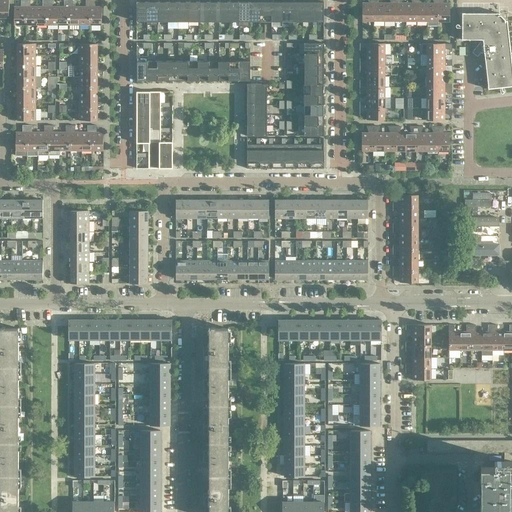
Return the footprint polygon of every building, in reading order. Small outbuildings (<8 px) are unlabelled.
[(8,0),(0,0),(0,17),(9,17),(8,0)] [(14,6),(14,25),(26,25),(25,0),(20,0),(21,6),(14,6)] [(30,0),(25,0),(26,25),(36,25),(37,6),(30,6),(30,0)] [(37,6),(36,25),(47,25),(47,0),(42,0),(42,6),(37,6)] [(51,0),(47,0),(47,25),(58,25),(58,6),(52,6),(51,0)] [(58,6),(58,25),(69,25),(68,0),(63,0),(64,6),(58,6)] [(68,0),(69,25),(79,25),(79,6),(74,6),(73,0),(68,0)] [(79,6),(79,25),(90,25),(90,0),(85,0),(86,6),(79,6)] [(90,0),(90,25),(102,25),(102,6),(95,6),(95,0),(90,0)] [(152,0),(152,2),(147,2),(147,25),(157,25),(157,0),(152,0)] [(172,0),(172,2),(168,2),(168,21),(178,21),(177,0),(172,0)] [(178,0),(177,0),(178,21),(188,21),(188,2),(178,2),(178,0)] [(203,0),(203,2),(198,2),(198,21),(208,21),(208,0),(203,0)] [(208,0),(208,21),(219,21),(219,2),(209,2),(208,0)] [(253,0),(254,2),(249,2),(249,21),(259,21),(259,2),(259,0),(253,0)] [(317,0),(318,2),(313,2),(313,22),(324,22),(324,2),(323,2),(323,0),(317,0)] [(362,3),(362,21),(373,21),(373,0),(367,0),(369,3),(362,3)] [(373,0),(373,21),(384,21),(384,3),(378,3),(379,0),(373,0)] [(384,3),(384,21),(395,21),(394,0),(389,0),(390,3),(384,3)] [(394,0),(395,21),(406,21),(406,3),(400,3),(400,0),(394,0)] [(406,3),(406,21),(417,21),(416,0),(411,0),(412,3),(406,3)] [(416,0),(417,21),(427,21),(427,3),(421,3),(422,0),(416,0)] [(427,21),(427,26),(438,26),(438,0),(432,0),(434,3),(427,3),(427,21)] [(438,0),(438,21),(449,21),(450,3),(443,3),(444,0),(438,0)] [(147,2),(136,2),(136,21),(147,21),(147,25),(147,2)] [(168,2),(157,2),(157,21),(168,21),(168,2)] [(198,2),(188,2),(188,21),(198,21),(198,2)] [(229,2),(219,2),(219,21),(229,21),(229,2)] [(239,2),(229,2),(229,21),(239,21),(239,2)] [(249,2),(239,2),(239,21),(239,26),(249,26),(249,2)] [(271,2),(259,2),(259,21),(271,22),(271,2)] [(282,2),(271,2),(271,22),(282,22),(282,2)] [(292,2),(282,2),(282,22),(282,26),(292,26),(292,2)] [(303,2),(292,2),(292,21),(303,21),(303,2)] [(313,2),(303,2),(303,21),(313,22),(313,2)] [(482,40),(475,48),(472,52),(472,53),(477,56),(478,56),(481,53),(484,53),(488,86),(488,89),(511,86),(511,64),(507,23),(508,23),(507,20),(505,20),(505,19),(500,15),(499,15),(499,13),(496,13),(465,13),(462,13),(462,40),(482,40)] [(35,43),(17,43),(17,55),(35,55),(35,43)] [(97,43),(79,43),(79,55),(97,55),(97,43)] [(324,43),(304,43),(304,54),(324,54),(324,43)] [(362,43),(360,43),(360,48),(360,50),(367,48),(367,54),(385,54),(391,54),(391,44),(385,44),(385,43),(367,43),(362,43)] [(427,43),(422,43),(422,54),(427,54),(445,54),(445,49),(451,51),(452,51),(452,49),(452,43),(449,43),(445,43),(427,43)] [(324,54),(304,54),(304,64),(324,64),(324,54)] [(360,58),(359,58),(359,65),(385,65),(385,54),(367,54),(366,60),(360,58)] [(427,54),(427,65),(452,65),(452,58),(451,58),(445,61),(445,54),(427,54)] [(35,55),(17,55),(17,66),(35,66),(35,55)] [(97,55),(79,55),(79,66),(97,66),(97,55)] [(147,56),(136,56),(136,81),(147,81),(147,61),(147,56)] [(157,61),(147,61),(147,81),(157,81),(157,61)] [(167,61),(157,61),(157,81),(167,81),(167,61)] [(178,61),(167,61),(167,81),(178,81),(178,61)] [(188,61),(178,61),(178,81),(188,81),(188,61)] [(198,61),(188,61),(188,81),(198,81),(198,61)] [(209,61),(198,61),(198,81),(209,81),(209,61)] [(219,61),(209,61),(209,81),(219,81),(219,61)] [(229,61),(219,61),(219,81),(229,81),(229,61)] [(239,61),(229,61),(229,81),(239,81),(239,61)] [(250,61),(239,61),(239,81),(250,81),(250,61)] [(324,64),(304,64),(304,74),(324,74),(324,64)] [(385,65),(359,65),(359,72),(360,72),(366,70),(366,76),(385,76),(385,65)] [(452,65),(427,65),(426,76),(445,76),(445,70),(451,72),(452,72),(452,65)] [(35,66),(17,66),(17,76),(35,76),(35,66)] [(97,66),(79,66),(73,66),(74,77),(79,76),(97,76),(97,66)] [(324,74),(304,74),(304,84),(324,84),(324,74)] [(35,76),(17,76),(17,87),(35,87),(35,76)] [(97,76),(79,76),(79,88),(97,88),(97,76)] [(359,80),(359,86),(384,87),(385,76),(366,76),(366,82),(360,80),(359,80)] [(426,76),(426,87),(452,87),(452,80),(451,80),(445,82),(445,76),(426,76)] [(267,84),(247,84),(247,94),(267,94),(267,84)] [(324,84),(304,84),(304,95),(324,95),(324,84)] [(359,86),(359,92),(360,92),(366,90),(366,97),(384,97),(384,87),(359,86)] [(35,87),(17,87),(18,98),(35,98),(35,87)] [(452,87),(426,87),(426,98),(445,98),(445,92),(451,94),(452,94),(452,87)] [(97,88),(79,88),(79,98),(97,98),(97,88)] [(160,92),(136,92),(136,104),(160,104),(160,107),(166,107),(166,103),(160,103),(160,92)] [(267,94),(247,94),(247,105),(267,105),(267,94)] [(324,95),(304,95),(304,105),(324,105),(324,95)] [(359,101),(359,108),(384,108),(384,97),(366,97),(366,104),(360,101),(359,101)] [(35,98),(18,98),(18,109),(35,109),(35,98)] [(97,98),(79,98),(79,109),(97,109),(97,98)] [(426,98),(426,108),(452,108),(452,102),(451,102),(445,104),(445,98),(426,98)] [(160,104),(136,104),(136,117),(160,117),(160,107),(160,104)] [(267,105),(247,105),(247,115),(267,115),(267,105)] [(324,115),(324,105),(304,105),(304,115),(324,115)] [(384,108),(359,108),(359,115),(360,115),(366,113),(366,119),(384,120),(384,108)] [(426,108),(426,120),(445,120),(445,113),(451,116),(452,116),(452,108),(426,108)] [(35,109),(18,109),(18,120),(35,120),(35,109)] [(97,109),(79,109),(79,120),(97,120),(97,109)] [(267,115),(247,115),(247,126),(267,126),(267,115)] [(304,115),(304,125),(324,125),(324,115),(304,115)] [(136,117),(136,130),(160,130),(160,132),(166,132),(166,128),(160,128),(160,117),(136,117)] [(16,132),(16,155),(27,155),(27,125),(22,125),(22,132),(16,132)] [(32,125),(27,125),(27,155),(38,155),(38,132),(32,132),(32,125)] [(44,132),(38,132),(38,155),(49,155),(49,125),(44,125),(44,132)] [(49,125),(49,155),(59,155),(59,150),(60,132),(54,132),(53,125),(49,125)] [(60,132),(59,150),(71,150),(71,125),(66,125),(66,132),(60,132)] [(75,125),(71,125),(71,150),(82,150),(82,132),(75,132),(75,125)] [(87,132),(82,132),(82,150),(92,150),(92,125),(87,125),(87,132)] [(97,125),(92,125),(92,150),(103,150),(103,132),(97,132),(97,125)] [(324,125),(304,125),(304,136),(324,136),(324,125)] [(267,126),(247,126),(247,136),(267,136),(267,126)] [(362,133),(362,151),(373,151),(373,126),(366,126),(368,133),(362,133)] [(373,126),(373,151),(383,151),(384,133),(378,133),(380,126),(373,126)] [(384,133),(383,151),(394,151),(394,126),(388,126),(390,133),(384,133)] [(394,126),(394,151),(405,151),(405,133),(399,133),(402,126),(394,126)] [(405,133),(405,151),(416,151),(416,126),(409,126),(411,133),(405,133)] [(416,126),(416,151),(427,151),(427,133),(421,133),(423,126),(416,126)] [(427,133),(427,151),(438,151),(438,126),(431,126),(433,133),(427,133)] [(443,126),(438,126),(438,133),(438,151),(449,151),(449,133),(443,133),(442,133),(444,126),(443,126)] [(160,130),(136,130),(136,143),(148,143),(160,143),(160,142),(160,132),(160,130)] [(256,144),(246,144),(246,168),(260,168),(260,144),(260,138),(256,138),(256,144)] [(260,144),(260,168),(273,168),(273,144),(273,138),(269,138),(269,144),(260,144)] [(282,144),(273,144),(273,168),(285,168),(285,144),(285,138),(281,138),(282,144)] [(294,144),(285,144),(285,168),(298,168),(298,144),(298,138),(294,138),(294,144)] [(307,144),(298,144),(298,168),(311,168),(311,144),(311,138),(307,138),(307,144)] [(319,144),(311,144),(311,168),(324,168),(324,138),(319,138),(319,144)] [(148,143),(148,153),(148,155),(172,155),(172,142),(160,142),(160,143),(148,143)] [(148,153),(142,153),(142,157),(148,157),(148,168),(172,168),(172,155),(148,155),(148,153)] [(393,201),(393,206),(418,206),(418,195),(400,195),(400,204),(398,204),(397,202),(397,201),(393,201)] [(499,196),(473,196),(473,207),(474,207),(474,212),(479,212),(479,207),(486,207),(486,203),(499,203),(499,196)] [(1,199),(1,217),(11,217),(12,199),(1,199)] [(12,199),(11,217),(22,217),(22,199),(12,199)] [(22,199),(22,217),(32,217),(32,199),(22,199)] [(32,199),(32,217),(43,217),(43,200),(32,199)] [(186,200),(176,200),(176,218),(186,218),(186,200)] [(186,200),(186,218),(197,218),(197,200),(186,200)] [(197,200),(197,218),(207,218),(207,200),(197,200)] [(207,200),(207,218),(217,218),(217,200),(207,200)] [(217,200),(217,218),(228,218),(228,200),(217,200)] [(228,200),(228,218),(238,218),(238,200),(228,200)] [(238,200),(238,218),(248,218),(248,200),(238,200)] [(248,200),(248,218),(259,218),(259,200),(248,200)] [(259,200),(259,218),(269,218),(269,200),(259,200)] [(275,200),(275,218),(285,218),(285,200),(275,200)] [(285,200),(285,218),(295,218),(295,200),(285,200)] [(295,200),(295,218),(306,218),(306,200),(295,200)] [(306,200),(306,218),(316,218),(316,200),(306,200)] [(316,200),(316,218),(326,218),(326,200),(316,200)] [(326,200),(326,218),(337,218),(337,200),(326,200)] [(337,200),(337,218),(347,218),(347,200),(337,200)] [(347,200),(347,218),(357,218),(357,200),(347,200)] [(357,200),(357,218),(368,218),(368,200),(357,200)] [(393,206),(393,211),(397,211),(397,210),(398,208),(400,208),(400,217),(418,217),(418,206),(393,206)] [(71,210),(71,221),(89,221),(89,210),(71,210)] [(130,210),(130,221),(148,221),(148,210),(130,210)] [(393,223),(393,228),(418,228),(418,217),(400,217),(400,225),(398,225),(397,223),(393,223)] [(499,217),(466,217),(466,225),(476,225),(476,231),(483,231),(483,225),(499,225),(499,217)] [(71,221),(71,231),(89,231),(89,221),(71,221)] [(130,221),(130,231),(148,231),(148,221),(130,221)] [(393,228),(393,232),(397,232),(398,230),(400,230),(400,238),(418,238),(418,228),(393,228)] [(71,231),(71,241),(89,241),(89,231),(71,231)] [(130,231),(130,241),(148,241),(148,231),(130,231)] [(475,244),(466,244),(466,254),(499,254),(499,244),(481,244),(481,235),(475,235),(475,244)] [(393,245),(393,249),(418,249),(418,238),(400,238),(400,247),(398,247),(397,245),(393,245)] [(71,241),(71,251),(89,251),(89,241),(71,241)] [(130,241),(130,251),(148,251),(148,241),(130,241)] [(393,249),(393,254),(397,254),(397,253),(398,251),(400,251),(400,260),(418,260),(418,249),(393,249)] [(71,251),(71,262),(89,262),(89,251),(71,251)] [(130,251),(130,262),(148,262),(148,251),(130,251)] [(481,258),(465,258),(465,267),(481,267),(481,258)] [(1,260),(1,278),(11,278),(11,260),(1,260)] [(11,260),(11,278),(22,278),(22,260),(11,260)] [(22,260),(22,278),(32,278),(32,260),(22,260)] [(32,260),(32,278),(43,278),(43,260),(32,260)] [(393,266),(393,271),(418,271),(418,260),(400,260),(400,269),(398,269),(397,267),(397,266),(393,266)] [(186,261),(176,261),(176,279),(186,279),(186,261)] [(186,261),(186,279),(197,279),(197,261),(186,261)] [(197,261),(197,279),(207,279),(207,261),(197,261)] [(207,261),(207,279),(217,279),(217,261),(207,261)] [(217,261),(217,279),(228,279),(228,261),(217,261)] [(228,261),(228,279),(238,279),(238,261),(228,261)] [(238,261),(238,279),(248,279),(248,261),(238,261)] [(248,261),(248,279),(259,279),(259,261),(248,261)] [(259,261),(259,279),(269,279),(269,261),(259,261)] [(275,261),(275,279),(285,279),(285,261),(275,261)] [(285,261),(285,279),(295,279),(295,261),(285,261)] [(295,261),(295,279),(306,279),(306,261),(295,261)] [(306,261),(306,279),(316,279),(316,261),(306,261)] [(316,261),(316,279),(326,279),(326,261),(316,261)] [(326,261),(326,279),(337,279),(337,261),(326,261)] [(337,261),(337,279),(347,279),(347,261),(337,261)] [(347,261),(347,279),(357,279),(357,261),(347,261)] [(357,261),(357,279),(368,279),(368,261),(357,261)] [(71,262),(71,272),(89,272),(89,262),(71,262)] [(130,262),(130,272),(148,272),(148,262),(130,262)] [(393,271),(393,275),(397,275),(398,273),(400,273),(400,282),(418,282),(418,271),(393,271)] [(71,272),(71,283),(89,283),(89,272),(71,272)] [(130,272),(130,283),(148,283),(148,272),(130,272)] [(79,339),(79,320),(68,320),(68,339),(79,339)] [(89,339),(89,320),(79,320),(79,339),(89,339)] [(100,339),(100,320),(89,320),(89,339),(100,339)] [(110,339),(110,320),(100,320),(100,339),(110,339)] [(120,339),(120,320),(110,320),(110,339),(120,339)] [(130,339),(130,320),(120,320),(120,339),(130,339)] [(140,339),(140,320),(130,320),(130,339),(140,339)] [(151,339),(151,320),(140,320),(140,339),(151,339)] [(161,339),(161,320),(151,320),(151,339),(161,339)] [(171,339),(171,320),(161,320),(161,339),(171,339)] [(289,339),(289,320),(278,320),(278,327),(278,339),(289,339)] [(299,339),(299,320),(289,320),(289,339),(299,339)] [(309,339),(309,320),(299,320),(299,339),(309,339)] [(319,339),(319,320),(309,320),(309,339),(319,339)] [(330,339),(330,320),(319,320),(319,339),(330,339)] [(340,339),(340,320),(330,320),(330,339),(340,339)] [(350,339),(350,320),(340,320),(340,339),(350,339)] [(360,339),(360,320),(350,320),(350,339),(360,339)] [(370,339),(370,320),(360,320),(360,339),(370,339)] [(381,320),(370,320),(370,339),(370,345),(381,345),(381,339),(381,320)] [(449,324),(449,325),(449,349),(460,349),(460,332),(454,332),(454,324),(449,324)] [(466,332),(460,332),(460,349),(470,350),(470,324),(466,324),(466,332)] [(475,324),(470,324),(470,350),(481,350),(481,332),(476,332),(475,324)] [(488,332),(481,332),(481,350),(481,355),(492,355),(492,350),(492,324),(488,324),(488,332)] [(492,324),(492,350),(503,350),(503,332),(497,332),(497,324),(492,324)] [(509,332),(503,332),(503,350),(511,349),(511,324),(509,324),(509,332)] [(406,330),(413,330),(413,336),(431,336),(431,325),(405,325),(406,330)] [(19,360),(19,341),(19,330),(19,329),(5,329),(5,327),(1,327),(1,329),(0,328),(0,366),(19,366),(19,360)] [(203,359),(203,360),(209,360),(209,366),(228,366),(228,360),(228,348),(228,347),(228,341),(228,330),(228,329),(215,329),(215,327),(211,327),(211,329),(209,329),(209,335),(209,336),(209,341),(209,342),(209,347),(203,347),(203,359)] [(405,342),(405,347),(431,347),(431,336),(413,336),(413,342),(405,342)] [(431,347),(405,347),(406,351),(413,351),(413,357),(431,357),(431,347)] [(406,363),(405,363),(405,368),(431,368),(436,368),(436,357),(431,357),(413,357),(413,363),(406,363)] [(94,374),(94,363),(75,363),(75,374),(94,374)] [(170,374),(170,363),(150,363),(150,374),(170,374)] [(304,374),(304,363),(285,363),(285,374),(304,374)] [(379,374),(379,363),(360,363),(360,374),(379,374)] [(19,398),(19,379),(19,366),(0,366),(0,404),(19,404),(19,398)] [(209,379),(203,379),(203,380),(203,392),(209,392),(209,396),(209,397),(209,404),(228,404),(228,398),(228,386),(228,385),(228,379),(228,367),(228,366),(209,366),(209,371),(209,372),(209,379)] [(431,368),(405,368),(406,373),(413,373),(413,379),(431,379),(431,368)] [(94,384),(94,374),(75,374),(75,384),(94,384)] [(170,384),(170,374),(150,374),(150,384),(170,384)] [(304,384),(304,374),(285,374),(285,384),(304,384)] [(379,384),(379,374),(360,374),(360,384),(379,384)] [(94,394),(94,384),(75,384),(75,394),(94,394)] [(170,394),(170,384),(150,384),(150,394),(170,394)] [(304,394),(304,384),(285,384),(285,394),(304,394)] [(379,394),(379,384),(360,384),(360,394),(379,394)] [(94,404),(94,394),(75,394),(75,404),(94,404)] [(170,404),(170,394),(150,394),(150,404),(170,404)] [(304,404),(304,394),(285,394),(285,404),(304,404)] [(379,404),(379,394),(360,394),(360,404),(379,404)] [(19,435),(19,416),(19,404),(0,404),(0,442),(19,442),(19,440),(19,435)] [(94,414),(94,404),(75,404),(75,414),(94,414)] [(170,414),(170,404),(150,404),(150,414),(170,414)] [(203,434),(203,435),(209,435),(209,442),(228,442),(228,441),(228,440),(228,436),(228,423),(228,422),(228,416),(228,405),(228,404),(209,404),(209,409),(209,410),(209,417),(209,418),(209,422),(203,422),(203,434)] [(304,415),(304,404),(285,404),(285,415),(304,415)] [(379,415),(379,404),(360,404),(360,415),(379,415)] [(94,425),(94,414),(75,414),(75,425),(94,425)] [(170,414),(150,414),(150,425),(160,425),(170,425),(170,414)] [(304,425),(304,415),(285,415),(285,425),(304,425)] [(360,415),(360,425),(370,425),(379,425),(379,415),(360,415)] [(94,435),(94,425),(75,425),(75,435),(94,435)] [(304,435),(304,425),(285,425),(285,435),(304,435)] [(160,441),(160,430),(141,430),(141,441),(160,441)] [(370,441),(370,430),(350,430),(350,441),(370,441)] [(94,445),(94,435),(75,435),(75,445),(94,445)] [(304,445),(304,435),(285,435),(285,445),(304,445)] [(511,440),(487,440),(487,452),(511,452),(511,440)] [(160,451),(160,441),(141,441),(141,451),(160,451)] [(370,451),(370,441),(350,441),(350,451),(370,451)] [(19,469),(19,449),(19,444),(19,442),(0,442),(0,480),(19,480),(19,469)] [(209,450),(203,450),(203,451),(203,463),(209,463),(209,467),(209,468),(209,480),(228,480),(228,479),(228,478),(228,469),(228,460),(228,459),(228,450),(228,445),(228,442),(209,442),(209,443),(209,450)] [(94,455),(94,445),(75,445),(75,455),(94,455)] [(304,455),(304,445),(285,445),(285,455),(304,455)] [(160,461),(160,451),(141,451),(141,461),(160,461)] [(370,461),(370,451),(350,451),(350,461),(370,461)] [(94,465),(94,455),(75,455),(75,465),(94,465)] [(304,466),(304,455),(285,455),(285,466),(304,466)] [(160,471),(160,461),(141,461),(141,471),(160,471)] [(370,472),(370,461),(350,461),(350,472),(370,472)] [(511,511),(511,461),(494,462),(494,467),(480,467),(480,468),(481,468),(480,511),(511,511)] [(94,476),(94,465),(75,465),(75,476),(94,476)] [(304,476),(304,466),(285,466),(285,476),(304,476)] [(160,482),(160,471),(141,471),(141,482),(160,482)] [(370,482),(370,472),(350,472),(350,482),(370,482)] [(18,511),(19,506),(19,487),(19,480),(0,480),(0,511),(18,511)] [(228,511),(229,480),(209,480),(209,492),(203,492),(203,505),(209,505),(209,511),(228,511)] [(160,492),(160,482),(141,482),(141,492),(160,492)] [(370,492),(370,482),(350,482),(350,492),(370,492)] [(160,502),(160,492),(141,492),(141,502),(160,502)] [(370,502),(370,492),(350,492),(350,502),(370,502)] [(83,511),(83,502),(72,502),(72,511),(83,511)] [(93,511),(93,502),(83,502),(83,511),(93,511)] [(103,511),(104,502),(93,502),(93,511),(103,511)] [(103,511),(114,511),(114,502),(104,502),(103,511)] [(160,511),(160,502),(141,502),(140,511),(160,511)] [(292,511),(293,502),(282,502),(282,511),(292,511)] [(303,511),(303,502),(293,502),(292,511),(303,511)] [(313,511),(313,502),(303,502),(303,511),(313,511)] [(313,511),(323,511),(324,502),(313,502),(313,511)] [(350,502),(345,502),(344,511),(369,511),(370,502),(350,502)]
